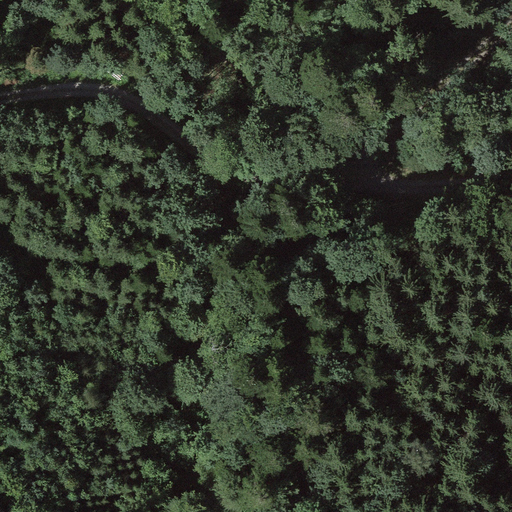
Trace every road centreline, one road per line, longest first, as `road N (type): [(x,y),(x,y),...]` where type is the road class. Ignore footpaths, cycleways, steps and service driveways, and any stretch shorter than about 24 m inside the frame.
road 1 (track): [(0,97),(97,88),(154,116),(224,168),(301,180),(379,135),(511,26)]
road 2 (track): [(511,180),(301,180)]
